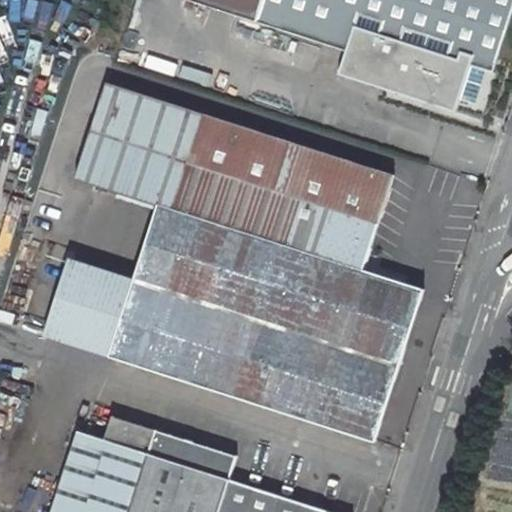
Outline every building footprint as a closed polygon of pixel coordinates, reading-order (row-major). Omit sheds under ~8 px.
[(330,35),(350,41),(347,52),(339,75),(456,112),(472,64),(493,72),(511,9),(511,0),(287,0),(278,30),(326,46),(330,35)] [(347,52),(350,41),(330,35),(326,46),(347,52)] [(147,96),(130,144),(173,160),(191,112),(147,96)] [(204,118),(188,166),(377,229),(394,180),(204,118)] [(377,229),(188,166),(174,211),(322,260),(330,235),(370,249),(377,229)] [(370,249),(330,235),(322,260),(174,211),(161,206),(109,358),(376,445),(425,293),(362,272),(370,249)] [(221,511),(231,482),(239,458),(114,417),(106,442),(81,434),(55,511),(221,511)] [(325,511),(231,482),(221,511),(325,511)]
